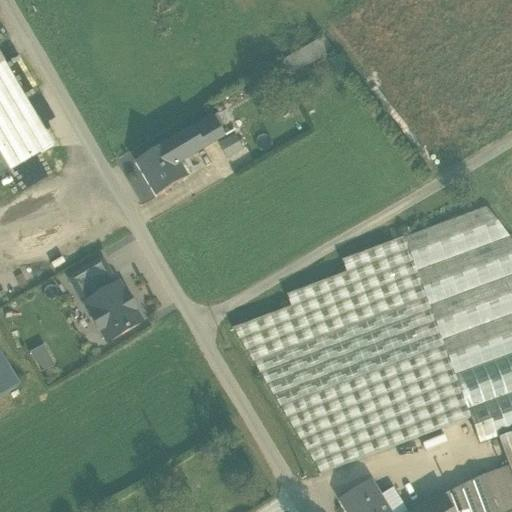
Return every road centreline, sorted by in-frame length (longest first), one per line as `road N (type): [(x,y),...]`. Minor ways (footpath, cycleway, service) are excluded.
road 1 (unclassified): [(3,0),(193,327),(312,511)]
road 2 (track): [(511,140),(193,327)]
